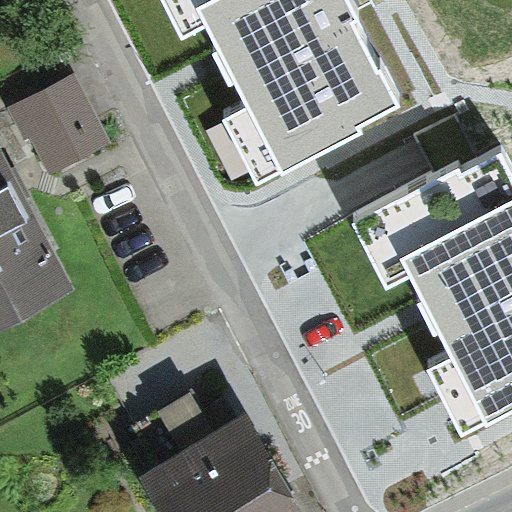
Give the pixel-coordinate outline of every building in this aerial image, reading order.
[(398,107),(344,0),(161,0),(182,41),(207,29),(247,110),(224,121),(253,179),(398,107)] [(77,70),(11,102),(47,176),(113,144),(77,70)] [(0,313),(70,278),(0,139),(0,313)] [(511,404),(511,174),(502,154),(356,226),(388,289),(413,277),(453,357),(428,370),(458,431),(511,404)] [(140,469),(164,511),(300,511),(243,411),(140,469)]
